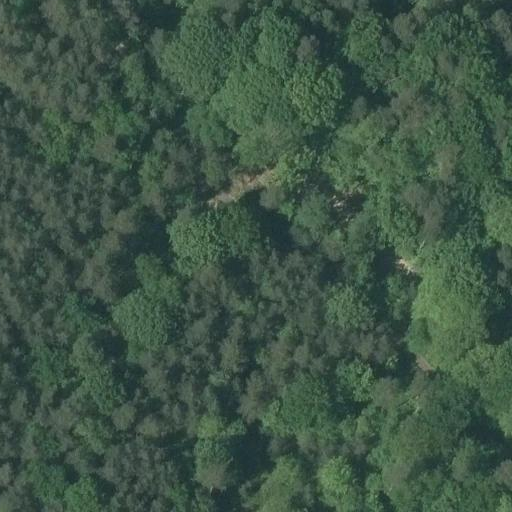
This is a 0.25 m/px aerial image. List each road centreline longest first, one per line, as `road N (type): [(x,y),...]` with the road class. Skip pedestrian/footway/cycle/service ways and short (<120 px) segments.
road 1 (track): [(67,0),(162,88),(187,157),(237,209),(383,327),(511,459)]
road 2 (track): [(511,371),(112,0)]
